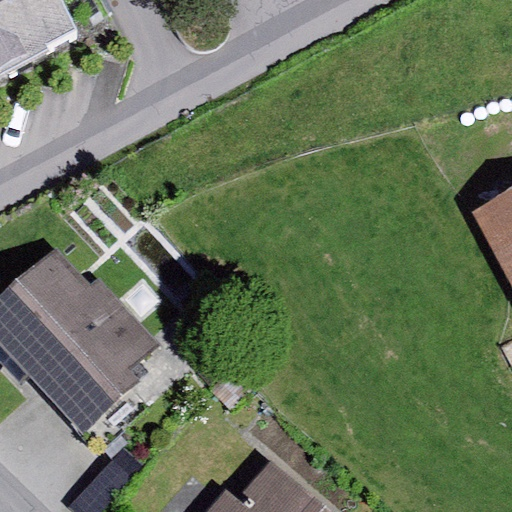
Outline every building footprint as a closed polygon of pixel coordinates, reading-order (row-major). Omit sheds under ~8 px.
[(0,0),(0,79),(50,52),(48,49),(77,33),(58,0),(0,0)] [(511,196),(473,217),(511,286),(511,196)] [(91,292),(52,250),(0,297),(0,351),(82,439),(141,384),(129,371),(157,345),(100,284),(91,292)] [(232,374),(213,393),(231,412),(251,392),(232,374)] [(129,447),(69,509),(72,511),(100,511),(147,464),(129,447)] [(227,492),(209,511),(323,511),(273,468),(241,504),(227,492)]
